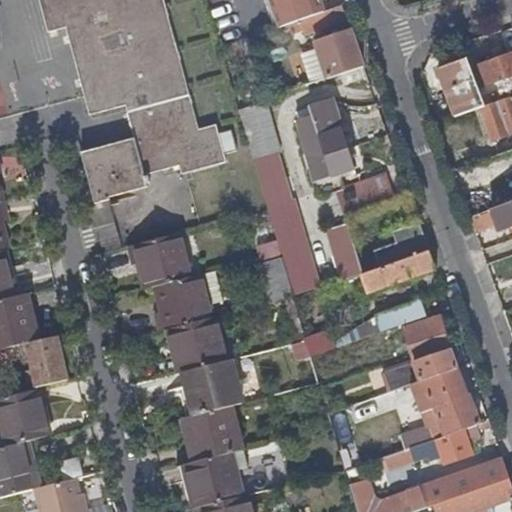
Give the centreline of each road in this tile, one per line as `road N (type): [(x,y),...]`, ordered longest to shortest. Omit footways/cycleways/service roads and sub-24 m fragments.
road 1 (residential): [(511,412),(385,47)]
road 2 (residential): [(52,165),(146,511)]
road 3 (residential): [(385,47),(511,6)]
